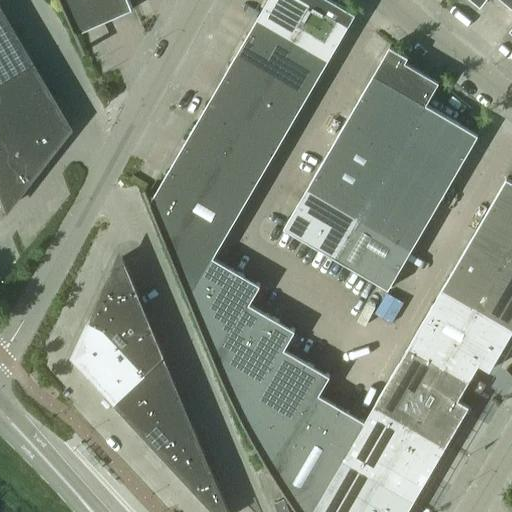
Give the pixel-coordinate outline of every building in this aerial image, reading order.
[(61,0),(76,34),(79,33),(79,32),(133,8),(129,0),(61,0)] [(268,0),(257,19),(328,61),(349,25),(306,0),(268,0)] [(0,80),(31,62),(0,9),(0,80)] [(257,19),(237,54),(308,95),(328,61),(257,19)] [(374,73),(426,104),(439,82),(405,62),(408,56),(390,46),(374,73)] [(237,54),(217,88),(288,130),(308,95),(237,54)] [(0,80),(0,85),(43,158),(68,126),(31,62),(0,80)] [(374,73),(351,112),(403,143),(426,104),(374,73)] [(0,195),(5,208),(43,158),(0,85),(0,195)] [(217,88),(196,123),(268,164),(288,130),(217,88)] [(403,143),(456,174),(479,134),(426,104),(403,143)] [(351,112),(340,131),(392,162),(403,143),(351,112)] [(196,123),(176,157),(248,199),(268,164),(196,123)] [(340,131),(318,169),(370,200),(381,181),(392,162),(340,131)] [(445,193),(456,174),(403,143),(392,162),(445,193)] [(144,189),(189,298),(213,257),(214,257),(248,199),(176,157),(151,200),(146,188),(144,189)] [(434,212),(445,193),(392,162),(381,181),(434,212)] [(318,169),(307,188),(359,219),(370,200),(318,169)] [(473,234),(511,256),(511,180),(507,178),(473,234)] [(422,231),(434,212),(381,181),(370,200),(422,231)] [(336,258),(359,219),(307,188),(284,227),(336,258)] [(411,250),(422,231),(370,200),(359,219),(411,250)] [(359,219),(336,258),(389,288),(411,250),(359,219)] [(511,256),(473,234),(441,290),(511,331),(511,256)] [(115,265),(105,287),(125,297),(137,292),(123,256),(121,257),(123,262),(115,265)] [(213,257),(189,298),(215,361),(249,303),(250,303),(261,284),(214,257),(213,257)] [(105,287),(89,322),(109,332),(125,297),(105,287)] [(511,332),(511,331),(441,290),(408,346),(469,382),(479,364),(490,370),(511,332)] [(152,326),(137,292),(125,297),(109,332),(126,350),(152,326)] [(233,400),(242,419),(284,348),(285,348),(296,330),(250,303),(249,303),(215,361),(224,380),(233,400)] [(109,332),(89,322),(73,356),(116,401),(132,387),(147,372),(126,350),(109,332)] [(164,356),(152,326),(126,350),(147,372),(164,356)] [(408,346),(375,402),(447,444),(469,406),(458,399),(469,382),(408,346)] [(262,455),(272,472),(319,393),(320,394),(331,375),(285,348),(284,348),(242,419),(249,432),(256,443),(262,455)] [(164,356),(147,372),(132,387),(158,415),(184,443),(196,432),(164,356)] [(475,378),(469,388),(479,395),(486,384),(475,378)] [(116,401),(142,430),(158,415),(132,387),(116,401)] [(365,420),(320,394),(319,393),(272,472),(274,475),(287,494),(297,509),(299,511),(311,511),(343,459),(365,420)] [(375,402),(365,420),(343,459),(414,500),(447,444),(375,402)] [(142,430),(168,458),(184,443),(158,415),(142,430)] [(168,458),(194,486),(211,470),(196,432),(184,443),(168,458)] [(343,459),(311,511),(407,511),(414,500),(343,459)] [(229,511),(211,470),(194,486),(217,511),(225,511),(227,511),(226,511),(229,511)] [(290,511),(285,499),(275,503),(278,511),(290,511)]
